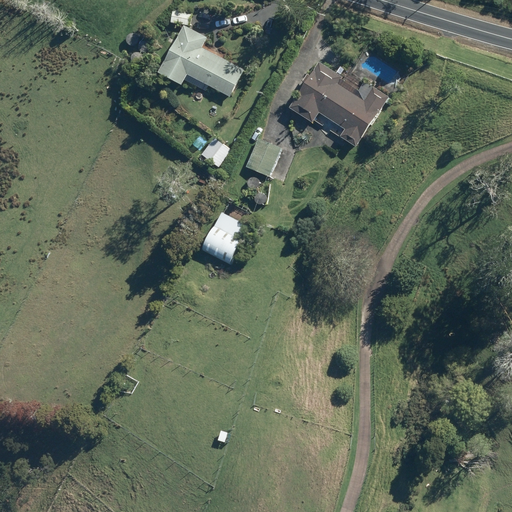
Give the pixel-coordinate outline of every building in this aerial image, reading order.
[(167,71),(190,83),(195,72),(237,94),(251,67),(209,45),(214,35),(191,24),(167,71)] [(346,71),(328,60),(298,106),(320,120),(326,111),(354,127),(349,135),(366,145),(396,94),(369,79),(368,80),(348,69),(346,71)] [(289,143),(265,133),(252,164),(275,174),(289,143)] [(238,147),(220,135),(208,153),(226,165),(238,147)] [(258,224),(228,210),(209,250),(239,264),(258,224)]
